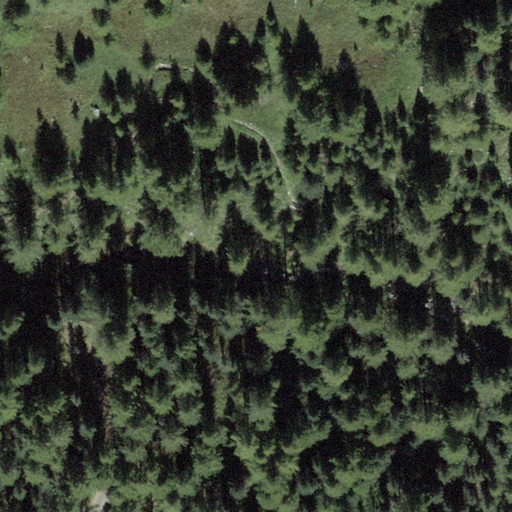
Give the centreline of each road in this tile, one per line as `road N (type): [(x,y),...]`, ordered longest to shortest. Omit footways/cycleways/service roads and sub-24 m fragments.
road 1 (track): [(0,234),(55,164),(93,137),(139,125),(156,69),(171,66),(204,79),(221,117),(264,136),(298,205),(344,224),(386,181),(410,172),(435,183),(471,181),(511,132)]
road 2 (track): [(78,511),(51,456),(20,337),(0,319)]
